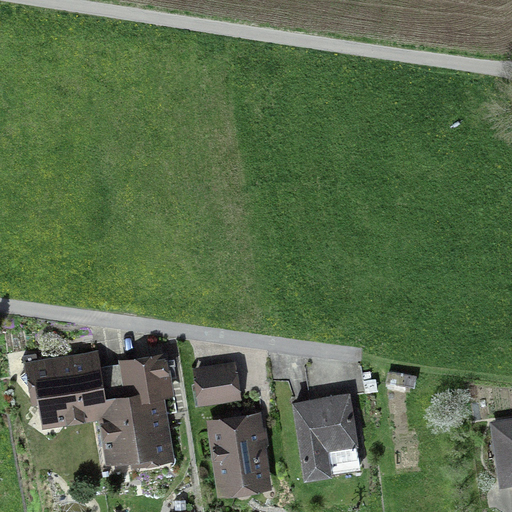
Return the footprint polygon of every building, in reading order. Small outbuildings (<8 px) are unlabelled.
[(38,354),(24,356),(29,393),(38,392),(43,422),(104,414),(101,400),(128,396),(123,364),(96,368),(94,358),(39,365),(38,354)] [(164,356),(138,361),(143,389),(160,386),(161,392),(170,391),(164,356)] [(138,361),(123,364),(128,396),(101,400),(104,414),(111,460),(165,451),(156,392),(144,394),(143,389),(138,361)] [(243,402),(237,366),(199,373),(206,409),(243,402)] [(356,397),(298,406),(311,484),(337,480),(333,450),(363,445),(356,397)] [(264,418),(212,427),(224,496),(276,487),(264,418)] [(511,423),(494,426),(503,488),(511,486),(511,423)]
